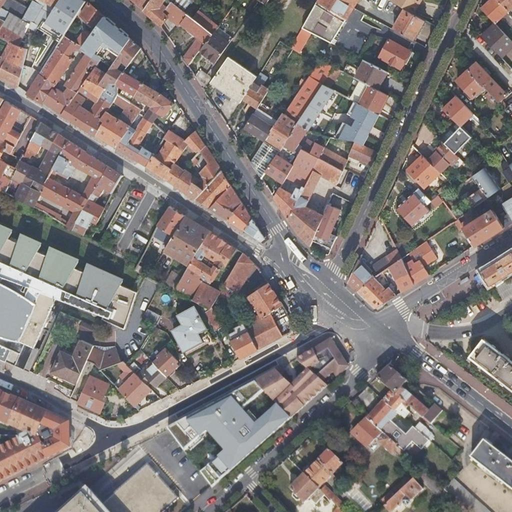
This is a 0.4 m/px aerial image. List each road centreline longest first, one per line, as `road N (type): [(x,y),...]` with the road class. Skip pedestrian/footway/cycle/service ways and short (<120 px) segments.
road 1 (residential): [(298,260),(257,250),(0,89)]
road 2 (tertiary): [(298,260),(151,37),(107,0)]
road 3 (residential): [(463,0),(324,292)]
road 4 (residential): [(118,437),(305,339),(345,308)]
road 5 (residential): [(377,328),(360,373),(243,480)]
road 6 (tertiary): [(511,428),(377,328)]
road 7 (tertiary): [(377,328),(386,314),(511,236)]
road 8 (residential): [(0,373),(118,437)]
road 9 (residential): [(0,496),(118,437)]
